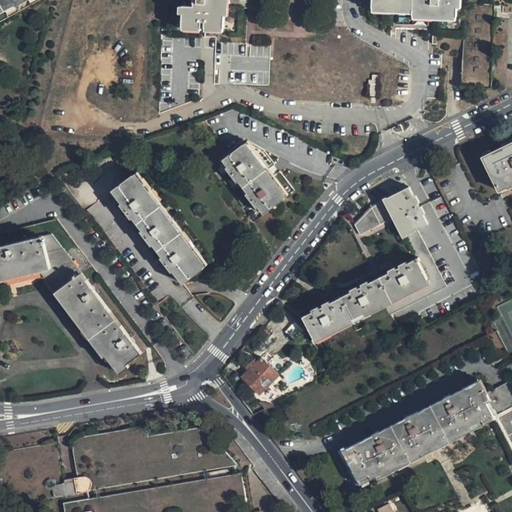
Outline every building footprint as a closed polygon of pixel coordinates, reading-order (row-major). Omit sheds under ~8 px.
[(0,0),(0,23),(46,0),(0,0)] [(225,0),(182,0),(181,27),(225,28),(225,0)] [(371,0),(372,5),(413,7),(413,12),(457,14),(457,0),(371,0)] [(496,5),(464,3),(461,86),(493,88),(496,5)] [(287,194),(247,142),(223,160),(228,167),(226,168),(237,182),(239,181),(248,193),(246,194),(257,208),(259,207),(264,213),(287,194)] [(511,144),(482,159),(499,193),(511,186),(511,144)] [(183,282),(207,264),(137,173),(113,190),(123,203),(121,204),(132,218),(134,217),(143,230),(141,231),(151,245),(154,244),(163,256),(161,257),(172,272),(174,271),(183,282)] [(403,234),(414,257),(301,317),(313,340),(372,309),(379,321),(445,285),(416,228),(427,222),(408,185),(388,195),(368,207),(352,224),(358,234),(394,216),(403,234)] [(0,287),(37,279),(41,278),(102,360),(104,359),(107,356),(119,373),(125,368),(151,349),(57,221),(0,234),(0,240),(2,248),(0,248),(0,287)] [(102,360),(41,278),(37,279),(99,362),(102,360)] [(119,373),(107,356),(104,359),(119,378),(128,371),(125,368),(119,373)] [(259,396),(280,375),(262,356),(241,377),(259,396)] [(511,381),(483,397),(494,417),(511,451),(511,381)] [(347,449),(365,483),(494,417),(483,397),(476,383),(347,449)] [(71,451),(76,478),(64,480),(57,443),(0,452),(0,501),(1,508),(56,498),(79,494),(79,492),(240,465),(208,424),(151,433),(149,423),(84,434),(78,436),(74,440),(72,445),(71,451)] [(262,511),(262,509),(248,511),(241,472),(78,502),(61,505),(62,511),(262,511)]
